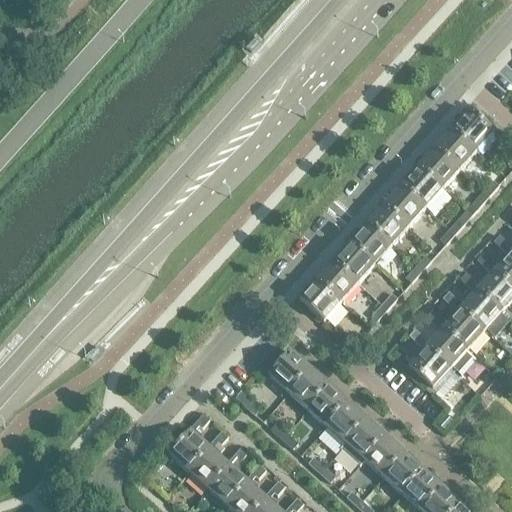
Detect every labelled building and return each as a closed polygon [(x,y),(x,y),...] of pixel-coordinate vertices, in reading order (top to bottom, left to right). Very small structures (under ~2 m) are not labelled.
[(470,113),(452,133),(477,155),(494,135),(470,113)] [(452,133),(435,152),(460,174),(477,155),(452,133)] [(435,152),(419,170),(443,192),(460,174),(435,152)] [(419,170),(402,189),(426,211),(443,192),(419,170)] [(489,200),(499,188),(493,183),(483,194),(489,200)] [(402,189),(385,208),(409,230),(426,211),(402,189)] [(489,200),(483,194),(473,205),(479,211),(489,200)] [(385,208),(368,227),(392,249),(409,230),(385,208)] [(455,237),(465,226),(459,221),(450,232),(455,237)] [(368,227),(351,246),(375,268),(392,249),(368,227)] [(455,237),(450,232),(440,243),(446,248),(455,237)] [(494,245),(500,251),(506,244),(500,239),(494,245)] [(351,246),(334,265),(358,287),(375,268),(351,246)] [(511,256),(494,275),(511,290),(511,256)] [(477,264),(483,269),(489,263),(483,257),(477,264)] [(415,270),(421,275),(431,264),(425,259),(415,270)] [(334,265),(317,284),(341,306),(358,287),(334,265)] [(406,281),(411,286),(421,275),(415,270),(406,281)] [(511,303),(511,290),(494,275),(477,294),(501,315),(511,303)] [(460,283),(466,288),(472,281),(466,276),(460,283)] [(341,306),(317,284),(299,303),(324,325),(341,306)] [(501,315),(477,294),(460,313),(484,334),(501,315)] [(443,302),(449,307),(454,301),(449,295),(443,302)] [(382,308),(387,313),(397,301),(392,296),(382,308)] [(372,319),(378,324),(387,313),(382,308),(372,319)] [(484,334),(460,313),(443,332),(470,356),(471,355),(468,352),(484,334)] [(426,321),(432,326),(438,319),(432,314),(426,321)] [(470,356),(443,332),(426,350),(453,375),(454,374),(460,379),(475,363),(469,358),(470,356)] [(409,340),(415,345),(421,338),(415,333),(409,340)] [(353,351),(363,340),(357,335),(347,346),(353,351)] [(453,375),(426,350),(408,370),(433,392),(449,374),(452,377),(453,375)] [(392,358),(398,363),(404,357),(398,352),(392,358)] [(311,372),(292,355),(270,380),(289,397),(311,372)] [(311,372),(289,397),(308,414),(330,389),(311,372)] [(330,389),(308,414),(327,431),(349,406),(330,389)] [(244,408),(255,418),(260,413),(249,403),(244,408)] [(349,406),(327,431),(346,447),(367,423),(349,406)] [(203,418),(196,426),(203,432),(210,424),(203,418)] [(367,423),(346,447),(364,464),(386,440),(367,423)] [(282,443),(287,437),(276,427),(271,433),(282,443)] [(210,451),(191,434),(170,458),(189,476),(210,451)] [(222,435),(215,443),(221,449),(229,441),(222,435)] [(282,443),(293,453),(298,447),(287,437),(282,443)] [(386,440),(364,464),(383,481),(405,457),(386,440)] [(230,469),(210,451),(189,476),(208,493),(230,469)] [(241,452),(234,460),(240,466),(247,458),(241,452)] [(405,457),(383,481),(402,498),(424,473),(405,457)] [(319,476),(325,470),(314,461),(309,467),(319,476)] [(248,486),(230,469),(208,493),(227,509),(248,486)] [(260,469),(252,477),(259,483),(266,474),(260,469)] [(319,476),(331,486),(336,480),(325,470),(319,476)] [(424,473),(402,498),(417,511),(422,511),(442,490),(424,473)] [(278,485),(271,493),(278,499),(285,491),(278,485)] [(258,511),(267,502),(248,486),(227,509),(229,511),(258,511)] [(442,490),(422,511),(456,511),(461,507),(442,490)] [(357,510),(362,504),(352,495),(347,501),(357,510)] [(277,511),(267,502),(258,511),(277,511)] [(297,502),(290,510),(291,511),(300,511),(304,508),(297,502)]
